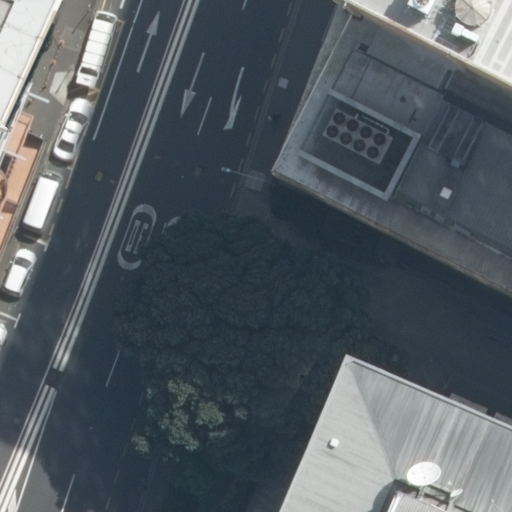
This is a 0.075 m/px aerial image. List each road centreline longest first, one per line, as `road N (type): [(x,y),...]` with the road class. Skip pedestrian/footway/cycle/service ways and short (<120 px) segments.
road 1 (secondary): [(0,420),(146,0)]
road 2 (secondary): [(229,0),(104,360)]
road 3 (secondary): [(104,360),(47,511)]
road 4 (secondary): [(104,360),(67,511)]
